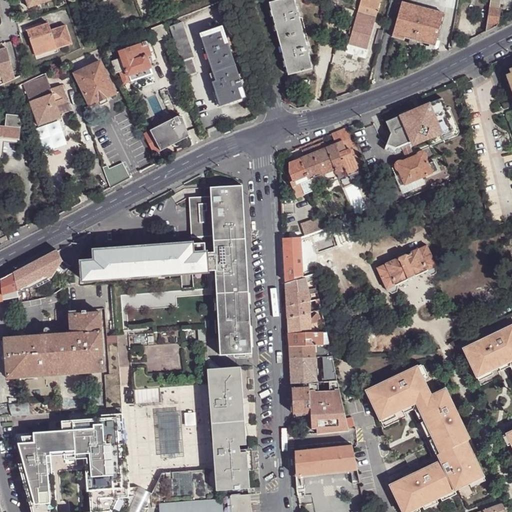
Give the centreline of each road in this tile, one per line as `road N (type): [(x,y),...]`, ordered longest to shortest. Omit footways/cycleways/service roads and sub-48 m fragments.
road 1 (tertiary): [(281,445),(258,135)]
road 2 (secondary): [(258,135),(209,152),(0,263)]
road 3 (secondary): [(511,35),(371,100),(281,129)]
road 4 (residential): [(237,0),(281,129)]
